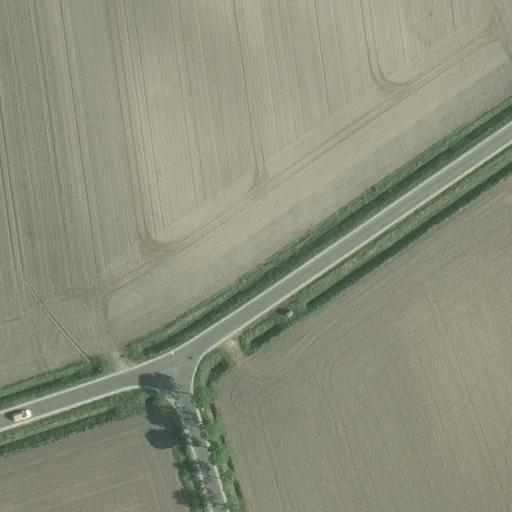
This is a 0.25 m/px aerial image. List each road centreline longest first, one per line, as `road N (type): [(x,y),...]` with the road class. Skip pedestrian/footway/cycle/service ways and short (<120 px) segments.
road 1 (unclassified): [(170,367),(511,115)]
road 2 (unclassified): [(0,422),(170,367)]
road 3 (unclassified): [(214,511),(170,367)]
